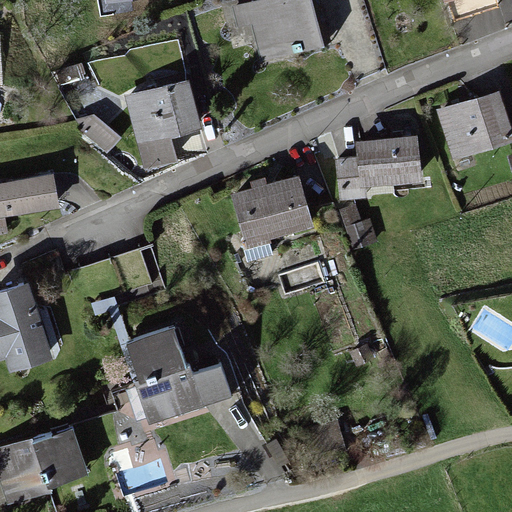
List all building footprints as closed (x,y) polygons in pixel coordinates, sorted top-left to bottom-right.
[(315,0),(255,0),(234,6),(245,42),(259,38),(265,58),(327,40),(315,0)] [(191,77),(127,94),(137,136),(202,120),(191,77)] [(511,122),(499,89),(442,110),(459,156),(511,136),(511,122)] [(420,129),(337,140),(343,184),(426,173),(420,129)] [(53,168),(0,180),(0,224),(63,210),(53,168)] [(302,172),(234,191),(248,239),(316,220),(302,172)] [(0,358),(7,356),(12,373),(56,360),(32,280),(0,289),(0,358)] [(176,320),(130,334),(155,416),(201,402),(176,320)] [(76,427),(0,448),(0,476),(5,494),(89,470),(76,427)]
